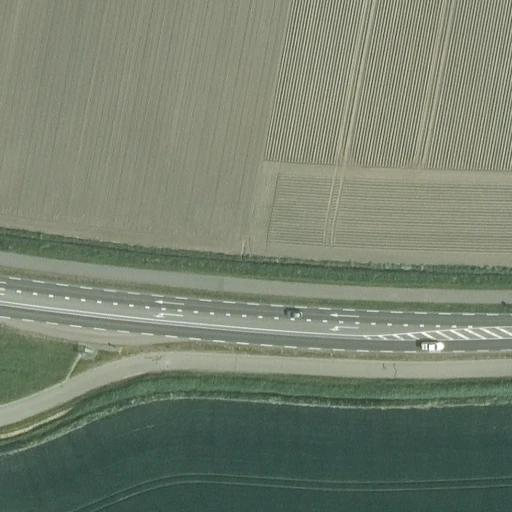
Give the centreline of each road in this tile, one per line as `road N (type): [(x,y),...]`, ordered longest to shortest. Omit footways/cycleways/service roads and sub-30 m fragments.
road 1 (unclassified): [(511,367),(188,362),(134,368),(0,421)]
road 2 (unclassified): [(0,257),(350,296),(511,297)]
road 3 (primary): [(0,295),(375,333),(511,335)]
